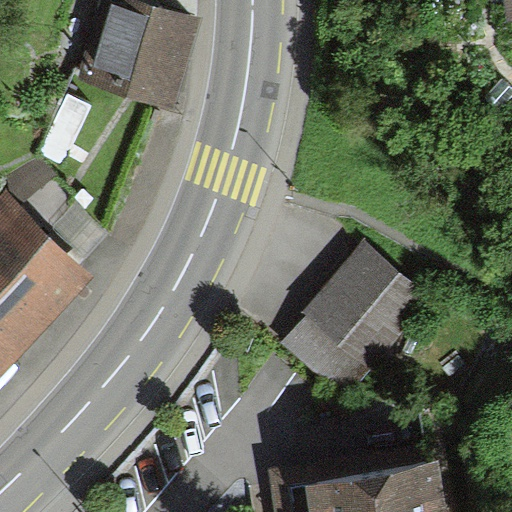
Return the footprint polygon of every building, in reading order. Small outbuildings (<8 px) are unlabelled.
[(202,19),(135,0),(105,0),(81,87),(175,114),(202,19)] [(511,0),(502,0),(506,23),(511,21),(511,0)] [(8,196),(0,204),(0,367),(89,274),(8,196)] [(431,297),(369,240),(303,313),(306,316),(286,338),(345,391),(431,297)] [(447,511),(439,458),(350,475),(346,456),(267,472),(274,511),(447,511)]
